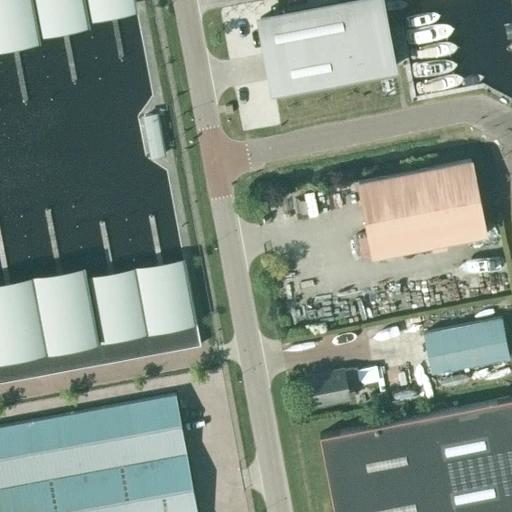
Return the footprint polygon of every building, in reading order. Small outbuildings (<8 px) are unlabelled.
[(88,16),(87,11),(136,2),(135,0),(0,0),(0,38),(39,31),(37,26),(88,16)] [(369,0),(350,0),(259,17),(266,54),(276,52),(283,88),(392,67),(385,30),(376,32),(369,0)] [(470,158),(358,180),(372,255),(431,243),(432,250),(445,248),(444,241),(484,232),(470,158)] [(0,381),(200,344),(185,264),(87,283),(85,272),(0,287),(0,381)] [(501,316),(422,331),(430,371),(509,356),(501,316)] [(356,367),(307,376),(312,402),(348,395),(345,381),(358,378),(356,367)] [(0,424),(0,511),(196,511),(175,393),(0,424)] [(511,511),(511,395),(319,433),(333,511),(511,511)]
